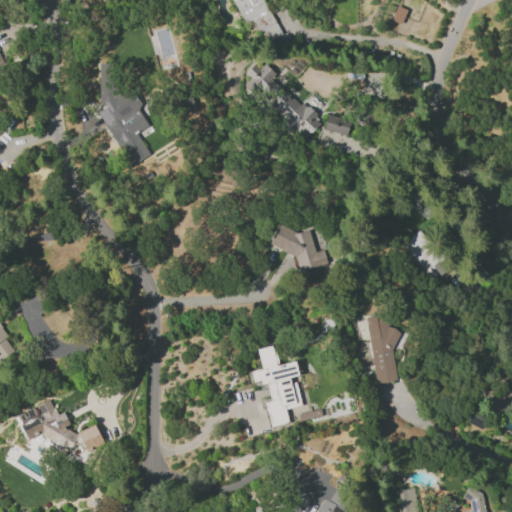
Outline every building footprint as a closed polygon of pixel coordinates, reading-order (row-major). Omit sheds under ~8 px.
[(230,0),(243,23),(251,19),(264,43),(281,34),(262,0),(230,0)] [(405,10),(396,6),(391,19),(400,23),(405,10)] [(97,112),(129,166),(149,155),(136,133),(147,126),(139,111),(139,105),(129,87),(123,87),(113,71),(113,63),(98,63),(98,105),(97,112)] [(289,130),(304,137),(321,122),(306,106),(295,101),(289,94),(282,91),(272,80),(274,74),(264,63),(258,68),(254,64),(244,73),(248,78),(243,89),(251,98),(265,104),(289,130)] [(373,127),(372,110),(356,110),(356,127),(373,127)] [(349,119),(326,114),(323,130),(346,134),(349,119)] [(308,229),(296,232),(277,224),(268,244),(294,256),(298,270),(326,264),(322,250),(313,252),(308,229)] [(402,246),(430,277),(436,272),(440,277),(450,267),(417,232),(402,246)] [(373,383),(397,380),(391,328),(385,329),(384,315),(366,317),(373,383)] [(0,360),(11,353),(0,334),(0,360)] [(269,426),(287,422),(285,408),(296,406),(290,376),(297,375),(294,361),(276,365),(273,345),(256,349),(260,369),(250,371),(252,384),(266,381),(269,401),(264,402),(269,426)] [(511,394),(486,385),(480,404),(505,414),(510,400),(511,401),(511,394)] [(94,424),(74,433),(65,428),(68,423),(63,411),(55,414),(49,399),(37,403),(36,406),(27,410),(24,414),(21,412),(23,418),(19,423),(26,439),(39,434),(70,451),(74,443),(84,449),(101,442),(94,424)] [(398,511),(483,511),(482,499),(472,486),(461,494),(469,505),(470,511),(465,511),(453,511),(453,509),(457,507),(451,498),(431,511),(416,511),(412,487),(394,491),(398,511)] [(314,511),(271,511),(344,511),(345,511),(322,498),(314,511)]
